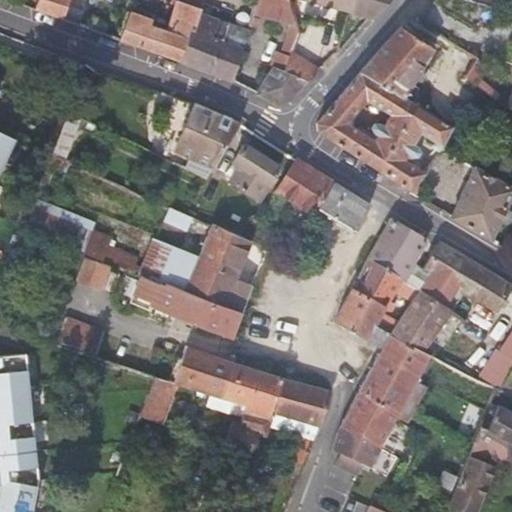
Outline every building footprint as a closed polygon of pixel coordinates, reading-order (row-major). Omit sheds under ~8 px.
[(69,0),(35,0),(32,9),(32,11),(61,21),(69,0)] [(149,24),(126,16),(117,41),(178,63),(193,19),(195,12),(196,7),(175,0),(174,0),(166,30),(149,24)] [(256,0),(255,6),(292,18),(289,0),(256,0)] [(299,0),(349,14),(350,13),(353,0),(299,0)] [(353,0),(350,13),(368,17),(374,19),(387,0),(353,0)] [(253,13),(294,25),(292,18),(255,6),(253,13)] [(151,19),(127,11),(126,16),(149,24),(151,19)] [(226,24),(195,12),(193,19),(178,63),(218,78),(227,45),(221,43),(226,24)] [(247,32),(226,24),(221,43),(227,45),(218,78),(230,82),(232,83),(247,32)] [(273,67),(256,95),(281,106),(306,83),(282,71),(290,50),(295,34),(294,25),(290,24),(280,53),(276,51),(271,66),(273,67)] [(433,49),(399,27),(361,72),(424,111),(428,105),(411,94),(415,87),(409,83),(433,49)] [(433,94),(447,104),(457,90),(465,76),(472,65),(476,59),(457,46),(446,64),(450,67),(433,94)] [(320,70),(290,50),(282,71),(306,83),(320,70)] [(482,71),(472,65),(465,76),(475,83),(482,71)] [(450,127),(424,111),(361,72),(316,123),(317,131),(379,171),(409,190),(413,185),(422,173),(414,167),(423,155),(419,152),(416,148),(412,144),(419,133),(440,145),(450,127)] [(466,96),(475,83),(465,76),(457,90),(466,96)] [(188,156),(182,167),(205,177),(237,123),(194,103),(174,149),(188,156)] [(53,152),(67,157),(81,119),(71,113),(67,112),(53,152)] [(0,170),(15,140),(0,132),(0,170)] [(257,201),(279,167),(243,143),(230,164),(234,167),(225,180),(257,201)] [(444,162),(449,155),(438,148),(434,156),(434,157),(444,162)] [(275,191),(313,215),(317,208),(332,183),(315,173),(294,159),(275,191)] [(511,189),(473,168),(449,217),(458,222),(489,240),(511,193),(511,189)] [(368,206),(332,183),(317,208),(354,230),(368,206)] [(421,190),(413,185),(409,190),(407,194),(416,199),(421,190)] [(94,222),(35,199),(24,230),(81,251),(90,231),(94,222)] [(185,231),(191,217),(167,207),(162,221),(185,231)] [(369,256),(367,259),(401,279),(424,241),(391,220),(369,256)] [(235,278),(249,241),(210,225),(196,256),(183,290),(241,311),(251,283),(235,278)] [(90,231),(81,251),(117,265),(133,271),(137,272),(139,266),(134,264),(136,257),(113,247),(107,244),(109,239),(90,231)] [(151,237),(139,266),(137,272),(158,280),(183,290),(196,256),(151,237)] [(495,312),(508,290),(511,285),(457,252),(439,241),(435,247),(420,269),(414,265),(404,281),(418,289),(451,310),(462,294),(495,312)] [(397,290),(412,299),(418,289),(404,281),(401,279),(367,259),(351,288),(385,308),(376,323),(390,332),(397,321),(388,315),(394,304),(391,300),(397,290)] [(127,290),(133,271),(117,265),(110,283),(127,290)] [(143,316),(149,306),(158,280),(137,272),(133,271),(127,290),(122,300),(132,304),(129,311),(143,316)] [(158,280),(149,306),(231,338),(241,311),(183,290),(158,280)] [(378,451),(391,425),(415,381),(418,376),(430,355),(423,351),(390,332),(376,323),(385,308),(351,288),(333,321),(380,350),(351,403),(337,428),(331,450),(338,454),(360,466),(367,470),(378,451)] [(423,351),(451,310),(418,289),(412,299),(397,321),(390,332),(423,351)] [(0,298),(0,324),(16,330),(23,311),(25,307),(0,298)] [(16,330),(0,324),(0,340),(26,349),(30,335),(16,330)] [(113,364),(127,342),(102,333),(98,335),(83,330),(76,351),(113,364)] [(127,342),(113,364),(117,365),(154,377),(172,383),(184,346),(133,330),(131,336),(127,342)] [(187,347),(184,346),(172,383),(175,384),(210,395),(219,398),(234,364),(187,347)] [(0,511),(30,511),(37,480),(24,353),(0,355),(0,511)] [(244,406),(242,412),(267,420),(282,379),(278,378),(234,364),(219,398),(210,395),(207,405),(226,412),(230,402),(244,406)] [(511,389),(511,367),(511,369),(498,390),(508,395),(511,389)] [(161,422),(175,384),(172,383),(154,377),(140,415),(161,422)] [(291,460),(303,465),(330,392),(282,379),(267,420),(242,412),(239,419),(232,417),(225,435),(221,446),(219,451),(246,457),(257,433),(264,435),(268,427),(300,438),(291,460)] [(426,387),(415,381),(391,425),(396,427),(401,419),(406,422),(426,387)] [(497,405),(488,400),(477,430),(447,506),(461,511),(476,511),(498,459),(511,466),(511,411),(498,403),(497,405)] [(218,432),(214,443),(221,446),(225,435),(218,432)] [(209,454),(216,458),(219,451),(221,446),(214,443),(209,454)] [(360,466),(338,454),(332,465),(354,478),(360,466)] [(455,476),(443,471),(434,494),(447,499),(455,476)] [(190,503),(197,506),(205,485),(198,483),(190,503)]
